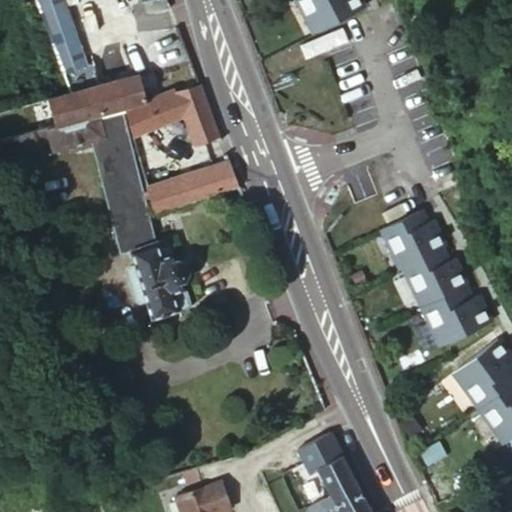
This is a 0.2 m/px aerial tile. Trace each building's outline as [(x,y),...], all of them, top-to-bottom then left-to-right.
[(69,0),(44,0),(72,70),(91,63),(84,43),(69,0)] [(303,0),(318,28),(366,4),(363,0),(303,0)] [(144,70),(78,91),(85,114),(103,108),(132,100),(151,95),(144,70)] [(195,83),(179,87),(151,95),(132,100),(139,128),(187,109),(198,139),(223,129),(203,79),(195,83)] [(105,116),(103,108),(85,114),(60,121),(16,134),(19,145),(59,134),(62,143),(92,136),(113,225),(132,221),(137,243),(159,235),(143,168),(129,109),(105,116)] [(244,185),(234,159),(151,185),(157,211),(244,185)] [(408,263),(443,246),(447,244),(435,218),(428,221),(424,214),(387,229),(404,265),(408,263)] [(167,232),(159,235),(137,243),(146,266),(142,269),(137,275),(147,301),(153,304),(159,301),(164,316),(203,303),(198,288),(194,290),(191,281),(196,279),(199,274),(195,263),(190,260),(184,262),(181,249),(170,252),(165,241),(169,239),(167,232)] [(408,263),(425,303),(466,284),(469,282),(456,256),(449,259),(443,246),(408,263)] [(466,284),(425,303),(445,341),(492,318),(481,293),(473,296),(466,284)] [(483,404),(511,383),(511,368),(510,366),(511,364),(511,352),(501,337),(457,368),(483,404)] [(511,383),(483,404),(482,405),(508,441),(511,437),(511,383)] [(347,455),(337,427),(314,442),(324,463),(340,498),(314,511),(375,511),(377,511),(347,455)] [(227,478),(181,492),(187,511),(224,511),(224,510),(236,506),(227,478)]
